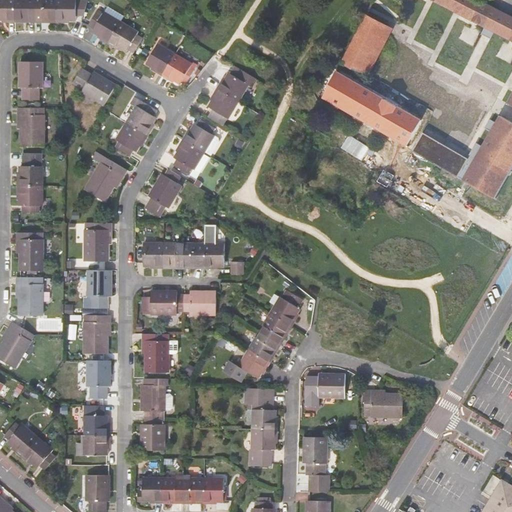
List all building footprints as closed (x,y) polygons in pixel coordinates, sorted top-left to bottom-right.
[(18,24),(18,20),(18,0),(0,0),(0,20),(12,20),(12,23),(18,24)] [(18,0),(18,20),(31,21),(31,24),(38,24),(38,7),(37,0),(18,0)] [(38,7),(38,24),(45,24),(45,21),(58,21),(58,0),(45,0),(45,7),(38,7)] [(58,0),(58,21),(58,24),(65,24),(65,21),(78,21),(78,16),(85,16),(89,2),(78,2),(78,0),(58,0)] [(511,17),(495,9),(477,0),(431,0),(449,9),(490,29),(503,36),(511,40),(511,88),(506,101),(511,104),(511,17)] [(111,42),(122,22),(105,12),(104,14),(98,11),(91,25),(96,28),(95,30),(106,36),(105,38),(111,42)] [(384,22),(367,12),(342,59),(360,69),(384,22)] [(140,31),(122,22),(111,42),(117,45),(118,43),(129,49),(130,47),(136,50),(143,37),(138,33),(140,31)] [(164,73),(176,52),(159,43),(148,62),(159,68),(158,70),(164,73)] [(193,61),(176,52),(164,73),(170,77),(171,75),(182,81),(183,79),(188,81),(196,65),(192,63),(193,61)] [(360,69),(342,59),(323,96),(390,136),(401,118),(350,88),(360,69)] [(42,62),(21,62),(20,87),(22,87),(22,99),(39,100),(39,88),(42,88),(42,62)] [(258,76),(238,64),(234,70),(243,76),(245,72),(257,79),(258,76)] [(94,74),(84,68),(75,82),(86,88),(84,90),(107,103),(117,84),(95,71),(94,74)] [(233,70),(227,80),(224,79),(221,84),(242,97),(252,81),(254,83),(257,79),(245,72),(243,76),(234,70),(233,70)] [(232,114),(242,97),(221,84),(217,91),(220,92),(213,103),(232,114)] [(139,105),(129,122),(149,133),(153,127),(151,126),(157,115),(155,114),(158,108),(136,95),(133,101),(139,105)] [(44,109),(19,109),(19,116),(22,116),(22,146),(44,147),(44,109)] [(465,180),(502,115),(493,110),(467,156),(401,118),(390,136),(465,180)] [(465,180),(494,197),(511,165),(511,121),(502,115),(465,180)] [(191,131),(187,138),(207,150),(214,154),(221,142),(220,139),(216,136),(218,133),(215,131),(219,126),(205,118),(201,123),(199,122),(193,132),(191,131)] [(149,133),(129,122),(119,139),(121,140),(118,145),(131,154),(135,148),(137,149),(143,139),(145,140),(149,133)] [(207,150),(187,138),(183,144),(185,146),(179,156),(181,157),(178,162),(192,170),(195,165),(197,167),(207,150)] [(207,150),(197,167),(203,170),(214,154),(207,150)] [(128,169),(98,151),(94,158),(102,163),(87,188),(106,199),(122,173),(125,174),(128,169)] [(18,180),(18,188),(41,188),(41,168),(38,168),(38,162),(41,162),(41,155),(23,155),(22,168),(20,168),(20,180),(18,180)] [(154,196),(148,206),(163,215),(168,205),(170,206),(184,184),(180,181),(184,174),(173,168),(169,175),(166,173),(152,195),(154,196)] [(216,185),(211,182),(206,188),(212,192),(216,185)] [(41,188),(18,188),(18,195),(20,195),(20,207),(22,207),(22,213),(38,213),(38,207),(40,207),(41,188)] [(117,224),(87,224),(87,261),(109,261),(109,231),(117,231),(117,224)] [(43,234),(18,234),(18,241),(21,241),(21,272),(43,272),(43,234)] [(166,264),(166,241),(146,241),(146,263),(159,263),(158,267),(166,267),(166,264)] [(179,241),(166,241),(166,264),(179,264),(179,267),(186,267),(186,250),(179,249),(179,241)] [(194,250),(186,250),(186,267),(193,267),(193,264),(206,265),(206,242),(194,241),(194,250)] [(226,242),(206,242),(206,265),(206,267),(213,268),(213,265),(226,265),(226,242)] [(245,263),(232,263),(232,275),(245,276),(245,263)] [(93,297),(93,309),(107,309),(110,309),(110,297),(113,297),(113,271),(91,271),(91,297),(93,297)] [(43,280),(17,280),(17,287),(21,287),(21,318),(42,317),(43,280)] [(151,291),(151,292),(150,312),(176,313),(176,311),(184,311),(184,294),(177,294),(177,291),(151,291)] [(281,297),(270,314),(290,326),(292,327),(296,321),(294,319),(300,309),(298,307),(302,300),(288,291),(284,298),(281,297)] [(150,312),(151,292),(141,292),(141,312),(150,312)] [(191,294),(184,294),(184,311),(191,311),(191,313),(218,314),(218,292),(192,292),(191,294)] [(290,326),(270,314),(264,326),(265,326),(261,332),(282,345),(286,338),(283,337),(290,326)] [(107,316),(86,316),(86,354),(107,354),(108,323),(112,323),(112,316),(107,316)] [(36,339),(14,326),(10,332),(13,334),(0,355),(0,361),(16,371),(36,339)] [(282,345),(261,332),(258,338),(257,337),(250,348),(269,360),(275,349),(278,350),(282,345)] [(170,334),(144,334),(144,340),(148,340),(147,371),(169,371),(170,334)] [(269,360),(250,348),(240,366),(258,377),(265,366),(268,368),(271,361),(269,360)] [(112,362),(90,362),(90,388),(93,388),(93,400),(109,400),(109,388),(112,388),(112,362)] [(347,398),(348,375),(321,375),(321,377),(314,377),(314,379),(302,379),(301,406),(314,407),(314,397),(347,398)] [(146,410),(145,418),(162,418),(162,410),(165,410),(165,384),(167,384),(168,378),(156,378),(156,384),(145,384),(144,384),(143,410),(146,410)] [(28,390),(20,385),(14,394),(23,398),(28,390)] [(269,396),(269,388),(247,387),(247,395),(250,395),(250,403),(259,403),(258,409),(256,409),(255,429),(279,429),(279,422),(276,421),(277,409),(274,409),(274,396),(269,396)] [(372,391),(365,391),(365,416),(402,417),(402,395),(372,394),(372,391)] [(87,409),(87,436),(111,436),(111,430),(108,430),(109,418),(107,418),(107,410),(87,409)] [(255,429),(256,409),(247,409),(247,429),(255,429)] [(162,418),(145,418),(145,424),(143,424),(142,451),(164,451),(165,425),(162,424),(162,418)] [(23,459),(39,441),(24,428),(22,430),(17,426),(7,438),(11,442),(10,443),(19,452),(17,453),(23,459)] [(279,436),(279,429),(255,429),(255,454),(253,454),(253,465),(273,466),(273,448),(276,448),(276,436),(279,436)] [(111,436),(87,436),(86,456),(108,456),(108,444),(111,444),(111,436)] [(309,493),(328,493),(328,477),(323,477),(324,465),(326,465),(327,439),(305,438),(304,465),(307,465),(307,476),(309,476),(309,493)] [(53,454),(39,441),(23,459),(28,463),(30,461),(39,470),(41,468),(45,472),(56,460),(51,456),(53,454)] [(179,478),(167,478),(167,500),(180,500),(180,503),(187,503),(187,486),(187,476),(179,475),(179,478)] [(110,477),(89,477),(89,502),(91,503),(90,511),(107,511),(108,503),(110,503),(110,477)] [(167,500),(167,478),(147,477),(147,488),(141,488),(141,500),(160,500),(159,502),(167,503),(167,500)] [(193,486),(187,486),(187,503),(193,503),(193,501),(206,501),(207,478),(194,478),(193,486)] [(227,479),(207,478),(206,501),(206,503),(213,504),(213,501),(226,501),(227,479)] [(404,511),(403,511),(489,511),(507,482),(501,478),(486,505),(481,511),(404,511)] [(511,511),(511,484),(507,482),(489,511),(511,511)] [(3,500),(0,497),(0,511),(12,511),(1,502),(3,500)] [(257,508),(256,511),(278,511),(278,508),(275,508),(275,502),(274,502),(274,498),(261,498),(261,502),(259,502),(259,507),(257,508)] [(331,511),(332,501),(310,500),(309,511),(331,511)]
